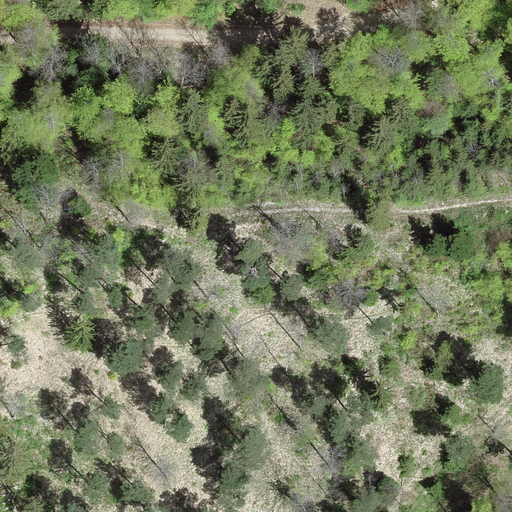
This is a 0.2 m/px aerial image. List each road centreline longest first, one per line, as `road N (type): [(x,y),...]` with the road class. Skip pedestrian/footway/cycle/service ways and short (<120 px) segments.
road 1 (track): [(0,323),(41,310),(88,315),(160,341),(201,342),(262,312),(357,312),(511,276)]
road 2 (track): [(0,156),(173,220),(511,201)]
road 3 (track): [(437,0),(322,32),(84,28),(0,36)]
